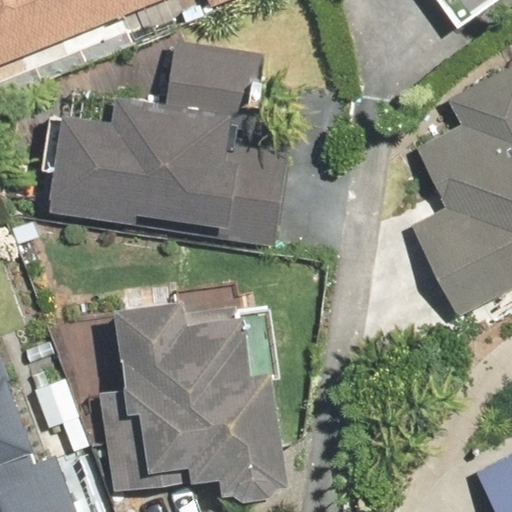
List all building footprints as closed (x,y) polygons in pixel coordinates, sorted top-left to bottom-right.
[(0,0),(0,63),(156,0),(205,0),(209,8),(228,0),(0,0)] [(430,0),(451,29),(490,0),(430,0)] [(51,114),(37,211),(272,243),(285,153),(244,147),(258,52),(168,39),(159,102),(101,94),(97,120),(51,114)] [(511,299),(511,62),(430,106),(446,136),(412,154),(440,206),(402,226),(457,328),(511,299)] [(172,296),(100,305),(114,414),(126,412),(134,471),(179,465),(181,481),(209,477),(211,495),(274,487),(260,372),(236,375),(227,305),(174,311),(172,296)] [(0,511),(74,511),(50,453),(30,461),(0,388),(0,381),(5,379),(0,368),(0,511)] [(511,511),(511,450),(471,472),(491,511),(511,511)]
